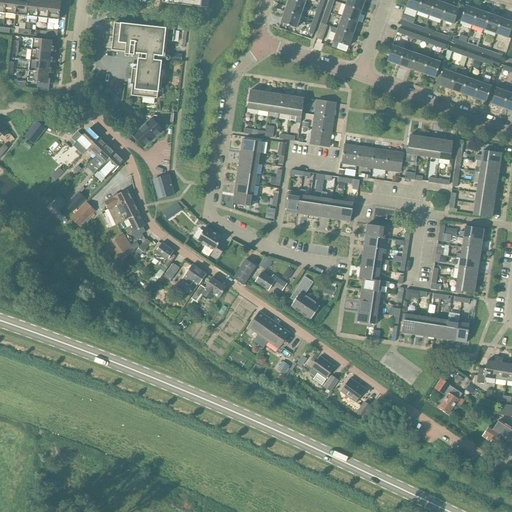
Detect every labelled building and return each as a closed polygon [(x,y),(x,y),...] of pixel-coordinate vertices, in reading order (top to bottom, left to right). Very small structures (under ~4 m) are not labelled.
[(7,0),(6,13),(17,14),(18,0),(7,0)] [(18,0),(17,14),(27,16),(29,0),(18,0)] [(29,0),(27,16),(38,17),(39,0),(29,0)] [(39,0),(38,17),(49,19),(50,0),(39,0)] [(55,0),(50,0),(49,19),(59,20),(61,0),(56,0),(55,0)] [(288,0),(285,11),(301,16),(305,4),(292,0),(288,0)] [(330,13),(334,1),(331,0),(329,0),(325,11),(330,13)] [(347,0),(346,5),(362,11),(365,0),(347,0)] [(421,0),(408,0),(406,7),(418,12),(421,0)] [(435,0),(434,0),(421,0),(418,12),(430,16),(435,0)] [(447,5),(435,0),(430,16),(442,20),(447,5)] [(357,23),(362,11),(346,5),(342,17),(357,23)] [(459,9),(447,5),(442,20),(454,24),(459,9)] [(466,6),(462,15),(460,21),(472,26),(478,10),(466,6)] [(321,10),(317,9),(313,20),(317,22),(321,10)] [(478,10),(472,26),(484,30),(490,14),(478,10)] [(301,16),(285,11),(281,23),(296,28),(301,16)] [(321,23),(326,25),(330,13),(325,11),(321,23)] [(490,14),(484,30),(496,34),(502,18),(490,14)] [(353,35),(357,23),(342,17),(338,28),(338,29),(353,35)] [(511,27),(511,21),(502,18),(496,34),(508,38),(511,27)] [(313,34),(317,22),(313,20),(309,32),(313,34)] [(115,23),(111,51),(125,52),(125,54),(129,55),(134,55),(135,53),(139,54),(139,57),(137,69),(132,68),(131,85),(133,85),(131,96),(157,99),(159,88),(161,88),(163,77),(160,77),(162,59),(159,59),(159,56),(165,56),(167,41),(173,42),(175,28),(161,26),(161,28),(115,23)] [(328,25),(326,25),(321,23),(315,39),(322,41),(328,25)] [(349,47),(353,35),(338,29),(338,28),(332,27),(331,32),(336,34),(333,41),(349,47)] [(399,28),(397,33),(409,37),(411,32),(399,28)] [(47,30),(47,32),(46,37),(57,38),(58,31),(47,30)] [(436,37),(448,42),(450,42),(453,33),(452,32),(450,31),(448,32),(447,37),(437,34),(436,37)] [(411,32),(409,37),(421,41),(423,37),(411,32)] [(465,48),(467,43),(466,43),(468,38),(461,36),(459,40),(454,39),(453,43),(465,48)] [(433,46),(435,41),(423,37),(421,41),(433,46)] [(52,47),(52,41),(42,39),(33,38),(32,49),(56,52),(56,47),(52,47)] [(435,41),(433,46),(445,50),(447,45),(435,41)] [(467,43),(465,48),(478,52),(480,48),(467,43)] [(387,61),(399,65),(405,50),(393,46),(387,61)] [(452,52),(462,56),(464,51),(452,47),(450,51),(448,50),(443,63),(448,64),(452,52)] [(478,52),(491,57),(493,52),(480,48),(478,52)] [(55,52),(56,52),(32,49),(30,60),(54,63),(55,58),(50,58),(51,52),(55,52)] [(411,70),(417,54),(418,50),(414,49),(413,53),(405,50),(399,65),(411,70)] [(474,60),(475,55),(464,51),(462,56),(458,67),(462,69),(466,57),(474,60)] [(411,70),(423,74),(429,58),(417,54),(411,70)] [(475,55),(474,60),(486,64),(487,59),(475,55)] [(441,63),(429,58),(423,74),(435,78),(441,63)] [(487,59),(486,64),(498,69),(499,64),(487,59)] [(54,63),(30,60),(29,71),(49,73),(53,74),(54,69),(49,68),(50,63),(54,63)] [(474,61),(472,67),(478,69),(481,63),(474,61)] [(443,70),(441,76),(438,85),(450,90),(455,74),(443,70)] [(29,71),(29,72),(28,82),(52,85),(52,80),(48,79),(49,73),(29,71)] [(450,90),(462,94),(467,78),(455,74),(450,90)] [(462,94),(474,98),(480,83),(467,78),(462,94)] [(486,102),(490,93),(492,87),(480,83),(474,98),(486,102)] [(496,88),(494,94),(491,104),(503,108),(508,93),(496,88)] [(258,110),(261,92),(250,90),(247,109),(258,110)] [(261,92),(258,110),(269,112),(272,93),(261,92)] [(283,95),(272,93),(269,112),(280,114),(283,95)] [(511,93),(508,93),(503,108),(511,111),(511,93)] [(283,95),(280,114),(291,115),(294,97),(283,95)] [(304,98),(294,97),(291,115),(301,117),(304,98)] [(331,118),(334,118),(335,110),(333,109),(334,104),(336,104),(336,103),(317,100),(315,115),(331,118)] [(331,118),(315,115),(313,130),(329,132),(331,133),(333,125),(331,124),(331,118)] [(52,118),(50,127),(62,129),(64,120),(52,118)] [(135,134),(134,135),(144,147),(162,131),(152,119),(135,134)] [(37,121),(24,137),(34,144),(46,128),(37,121)] [(0,135),(2,134),(5,137),(9,133),(0,123),(0,135)] [(267,126),(266,132),(265,137),(273,138),(273,134),(274,127),(267,126)] [(83,145),(87,149),(99,137),(90,128),(79,141),(74,145),(78,150),(83,145)] [(313,130),(311,143),(310,144),(329,147),(330,139),(328,138),(329,132),(313,130)] [(407,154),(417,156),(418,156),(421,137),(410,135),(407,154)] [(91,151),(97,156),(107,145),(99,137),(87,149),(90,152),(91,151)] [(431,139),(421,137),(418,156),(429,157),(431,139)] [(243,139),(241,150),(260,153),(261,142),(243,139)] [(442,140),(431,139),(429,157),(439,159),(442,140)] [(450,161),(452,152),(453,142),(442,140),(439,159),(450,161)] [(115,153),(107,145),(97,156),(82,171),(86,174),(94,165),(98,169),(98,170),(98,171),(115,153)] [(357,166),(359,147),(352,146),(351,148),(345,147),(345,145),(342,163),(357,166)] [(359,147),(357,166),(371,168),(374,149),(366,148),(365,150),(360,149),(360,147),(359,147)] [(374,149),(371,168),(386,170),(389,151),(381,150),(380,152),(374,151),(374,149)] [(240,161),(258,164),(260,153),(241,150),(240,161)] [(478,161),(500,164),(502,153),(483,150),(482,157),(478,156),(478,161)] [(389,151),(386,170),(400,172),(403,154),(395,152),(394,154),(388,153),(389,151)] [(124,161),(115,153),(98,171),(107,179),(124,161)] [(240,161),(238,172),(256,174),(258,164),(240,161)] [(475,171),(498,175),(500,164),(478,161),(481,162),(480,168),(476,167),(475,171)] [(73,170),(77,174),(82,169),(78,165),(73,170)] [(478,183),(497,186),(498,175),(475,171),(475,172),(480,173),(479,178),(475,178),(474,182),(478,183)] [(236,182),(255,185),(256,174),(238,172),(236,182)] [(169,175),(157,178),(163,198),(174,195),(169,175)] [(236,182),(235,193),(253,196),(255,185),(236,182)] [(476,194),(495,196),(497,186),(478,183),(476,194)] [(117,225),(118,225),(129,219),(139,214),(127,190),(105,202),(117,225)] [(258,197),(253,196),(235,193),(233,204),(252,207),(252,201),(257,202),(258,197)] [(286,212),(297,214),(300,195),(289,193),(286,212)] [(475,204),(493,207),(495,196),(476,194),(475,204)] [(297,214),(308,215),(310,196),(300,195),(297,214)] [(321,198),(310,196),(308,215),(318,217),(321,198)] [(74,197),(65,206),(72,213),(81,204),(74,197)] [(318,217),(329,219),(332,200),(321,198),(318,217)] [(329,219),(340,220),(343,201),(332,200),(329,219)] [(343,201),(340,220),(351,222),(354,203),(343,201)] [(178,203),(163,213),(168,220),(183,210),(178,203)] [(475,204),(473,215),(492,218),(493,207),(475,204)] [(79,209),(71,218),(80,227),(89,218),(79,209)] [(145,226),(139,214),(129,219),(132,226),(129,227),(131,232),(136,241),(144,237),(142,234),(146,232),(143,227),(145,226)] [(367,224),(366,235),(384,238),(386,227),(367,224)] [(459,236),(464,237),(482,240),(484,229),(465,226),(464,232),(460,231),(459,236)] [(220,243),(222,238),(205,228),(198,240),(214,250),(212,253),(219,257),(226,247),(220,243)] [(384,238),(366,235),(364,246),(383,249),(384,243),(388,243),(389,239),(384,238)] [(134,252),(123,236),(114,242),(118,249),(111,253),(117,263),(134,252)] [(481,250),(482,240),(464,237),(462,248),(481,250)] [(147,239),(139,248),(143,252),(151,243),(147,239)] [(137,242),(131,245),(134,250),(139,247),(137,242)] [(152,257),(161,264),(158,268),(160,270),(157,274),(161,277),(170,264),(176,256),(172,254),(174,251),(162,243),(157,251),(152,257)] [(436,255),(441,255),(446,256),(448,246),(438,244),(436,255)] [(364,246),(362,257),(381,260),(383,249),(364,246)] [(479,261),(481,250),(462,248),(461,254),(457,253),(456,258),(460,258),(479,261)] [(265,256),(259,265),(266,270),(272,261),(265,256)] [(362,257),(361,268),(380,270),(381,260),(362,257)] [(477,272),(479,261),(460,258),(459,269),(477,272)] [(246,260),(234,278),(244,285),(256,266),(246,260)] [(173,263),(164,276),(170,281),(180,268),(173,263)] [(396,273),(404,274),(406,263),(401,263),(400,270),(397,269),(396,273)] [(193,265),(187,273),(182,280),(190,286),(194,281),(199,284),(206,274),(193,265)] [(288,267),(282,277),(288,281),(294,271),(288,267)] [(359,278),(363,279),(382,282),(382,281),(378,280),(380,270),(361,268),(359,278)] [(476,283),(477,272),(459,269),(457,280),(476,283)] [(262,273),(256,282),(268,291),(272,284),(282,291),(287,284),(273,275),(271,279),(262,273)] [(433,276),(431,289),(441,291),(442,285),(436,284),(438,277),(433,276)] [(292,305),(311,319),(320,306),(304,295),(313,283),(306,277),(291,297),(295,300),(292,305)] [(201,286),(192,299),(191,298),(186,306),(189,308),(194,301),(198,303),(204,295),(210,299),(213,294),(219,298),(226,287),(213,278),(205,289),(201,286)] [(363,279),(362,290),(380,292),(382,282),(363,279)] [(474,294),(476,283),(457,280),(455,291),(474,294)] [(326,283),(322,293),(323,293),(332,296),(335,288),(335,287),(326,283)] [(418,296),(419,296),(420,291),(406,289),(405,299),(411,300),(412,298),(418,299),(418,296)] [(360,300),(379,303),(380,292),(362,290),(360,300)] [(360,300),(358,311),(377,314),(379,303),(360,300)] [(196,310),(190,317),(196,321),(201,314),(196,310)] [(377,314),(358,311),(357,322),(375,325),(377,314)] [(268,342),(279,326),(259,312),(248,327),(268,342)] [(402,333),(413,335),(416,316),(405,314),(402,333)] [(416,316),(413,335),(423,336),(426,317),(416,316)] [(423,336),(434,338),(437,319),(426,317),(423,336)] [(437,319),(434,338),(445,339),(448,321),(437,319)] [(445,339),(456,341),(459,322),(448,321),(445,339)] [(459,322),(456,341),(467,343),(469,324),(459,322)] [(279,326),(268,342),(279,349),(290,333),(279,326)] [(320,357),(314,365),(309,372),(315,377),(318,373),(327,379),(335,367),(320,357)] [(485,378),(496,379),(499,357),(495,357),(495,362),(487,361),(486,369),(479,368),(477,383),(484,384),(485,378)] [(509,364),(502,363),(503,358),(499,357),(496,379),(507,381),(509,364)] [(287,376),(289,373),(292,368),(282,362),(277,370),(287,376)] [(330,392),(332,389),(338,380),(332,376),(324,387),(330,392)] [(366,389),(350,378),(341,391),(356,402),(366,389)] [(459,398),(462,394),(450,386),(450,385),(441,378),(434,389),(443,395),(446,391),(449,393),(445,400),(439,408),(448,415),(456,403),(461,406),(464,401),(459,398)] [(358,411),(364,416),(371,406),(365,402),(358,411)] [(490,426),(488,428),(482,437),(494,444),(501,434),(510,440),(511,437),(511,433),(497,424),(494,429),(490,426)]
